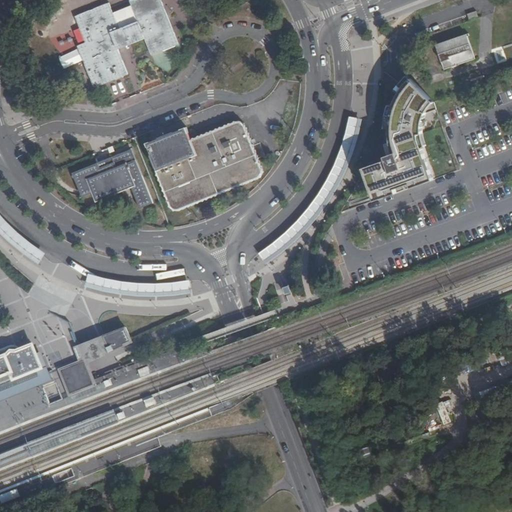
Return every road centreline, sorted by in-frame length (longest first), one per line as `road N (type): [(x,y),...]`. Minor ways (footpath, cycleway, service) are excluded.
road 1 (residential): [(2,147),(56,128),(114,131),(209,95),(245,99),(271,78),(271,53),(258,36),(225,33),(185,90),(113,118),(55,115),(0,136)]
road 2 (secondary): [(317,511),(249,332)]
road 3 (secondary): [(253,205),(300,145),(314,70)]
road 4 (secondary): [(139,241),(198,258),(249,332)]
road 5 (secondary): [(15,170),(57,212),(139,241)]
road 6 (secondary): [(249,332),(236,253),(253,205)]
road 7 (secondary): [(139,241),(219,226),(253,205)]
